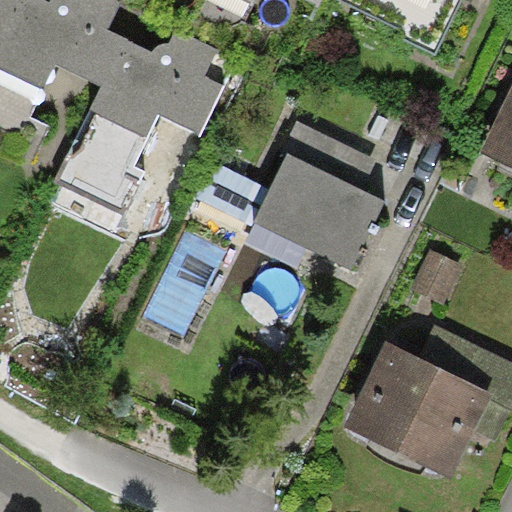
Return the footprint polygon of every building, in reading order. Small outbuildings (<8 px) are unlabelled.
[(154,48),(144,55),(102,36),(114,10),(91,0),(65,0),(64,2),(53,0),(51,0),(42,4),(32,0),(0,0),(0,77),(35,94),(47,69),(90,89),(78,114),(139,143),(151,117),(195,137),(229,64),(169,36),(163,49),(154,48)] [(235,0),(247,5),(249,0),(290,0),(313,10),(317,0),(235,0)] [(511,77),(476,159),(511,174),(511,77)] [(367,161),(296,129),(250,230),(341,271),(374,199),(354,190),(367,161)] [(453,267),(423,255),(407,294),(438,306),(453,267)] [(413,368),(378,351),(339,436),(438,482),(476,401),(499,412),(511,384),(511,370),(430,332),(413,368)]
